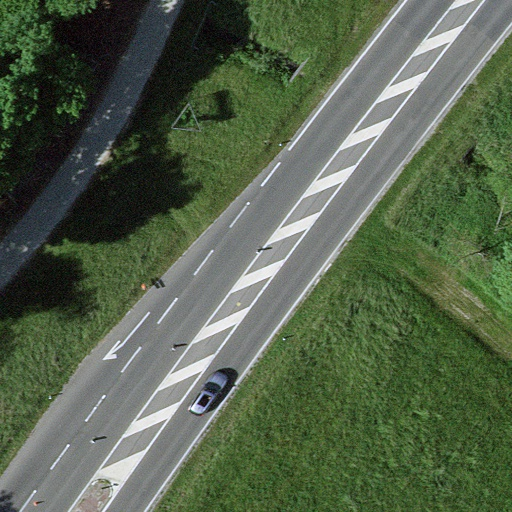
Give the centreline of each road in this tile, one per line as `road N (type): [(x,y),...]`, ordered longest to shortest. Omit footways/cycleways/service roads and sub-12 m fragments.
road 1 (primary): [(233,290),(324,170),(473,0)]
road 2 (secondary): [(233,290),(110,370),(11,511)]
road 3 (track): [(0,266),(84,174),(164,0)]
road 4 (primary): [(71,511),(233,290)]
road 5 (track): [(511,332),(324,170)]
